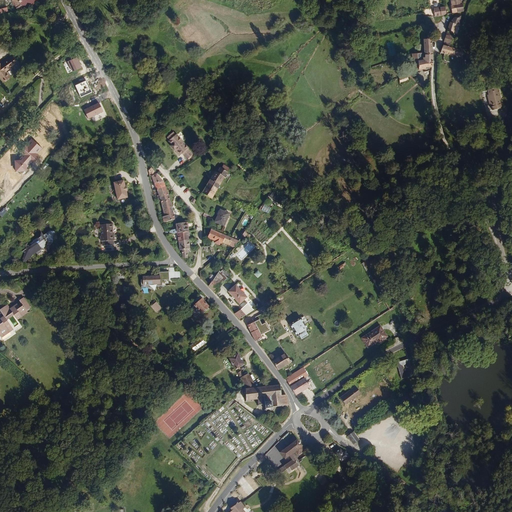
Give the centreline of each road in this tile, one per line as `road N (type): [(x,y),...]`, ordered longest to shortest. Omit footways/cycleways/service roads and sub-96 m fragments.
road 1 (tertiary): [(175,258),(152,210),(130,125),(63,0)]
road 2 (residential): [(511,292),(395,349),(308,410)]
road 3 (residential): [(443,29),(432,77),(440,123),(496,212)]
road 4 (tertiary): [(299,412),(235,321),(175,258)]
road 5 (unclassified): [(0,274),(175,258)]
road 6 (track): [(130,125),(196,214),(193,277)]
road 7 (tertiary): [(325,427),(442,511)]
road 8 (residential): [(296,422),(211,511)]
